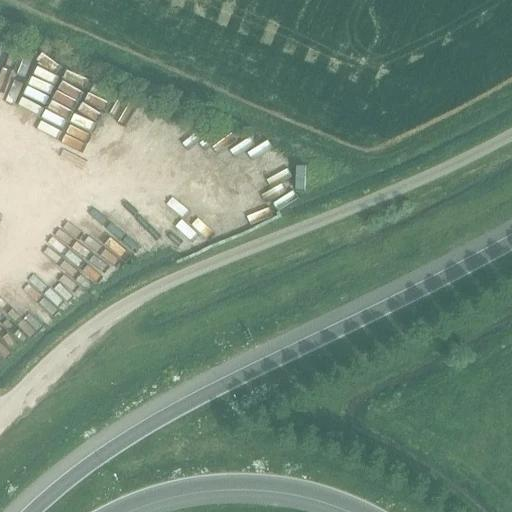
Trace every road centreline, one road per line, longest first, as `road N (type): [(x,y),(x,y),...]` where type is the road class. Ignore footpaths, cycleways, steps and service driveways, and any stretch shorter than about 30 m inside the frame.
road 1 (unclassified): [(0,412),(64,349),(136,298),(511,134)]
road 2 (motorway): [(511,246),(194,399),(119,442),(33,511)]
road 3 (motorway): [(123,511),(161,497),(251,483),(365,511)]
